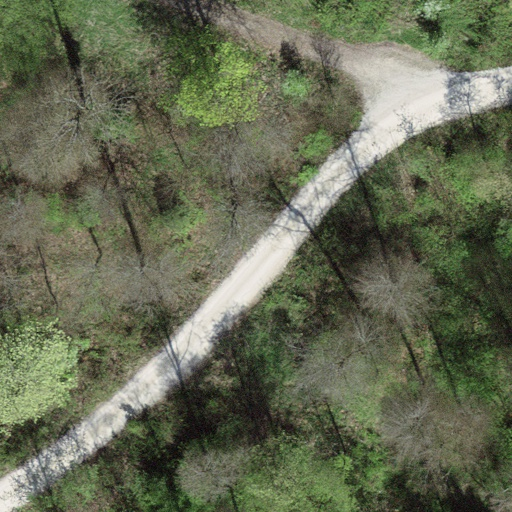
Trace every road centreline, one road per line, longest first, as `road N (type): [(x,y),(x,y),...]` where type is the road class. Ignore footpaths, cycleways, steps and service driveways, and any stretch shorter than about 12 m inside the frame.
road 1 (track): [(0,506),(94,446),(192,359),(416,93),(511,95)]
road 2 (track): [(416,93),(326,47),(255,31),(177,0)]
